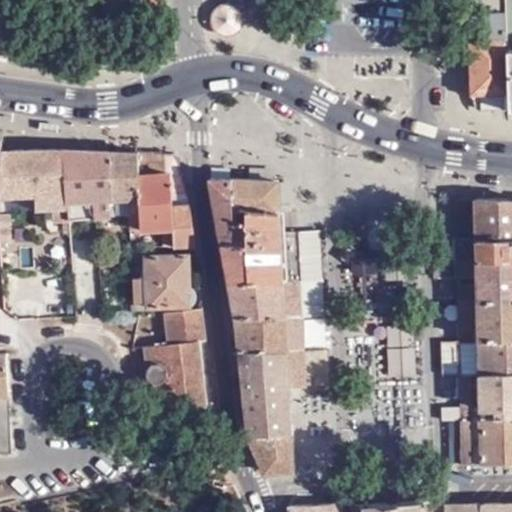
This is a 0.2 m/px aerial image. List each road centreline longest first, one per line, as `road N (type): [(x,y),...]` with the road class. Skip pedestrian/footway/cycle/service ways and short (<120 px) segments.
road 1 (residential): [(193,74),(197,208),(229,420)]
road 2 (primary): [(193,74),(218,68),(280,79),(375,130),(415,141)]
road 3 (residential): [(0,468),(200,433)]
road 4 (primary): [(0,93),(130,102),(193,74)]
road 5 (residential): [(415,141),(423,119),(416,0)]
